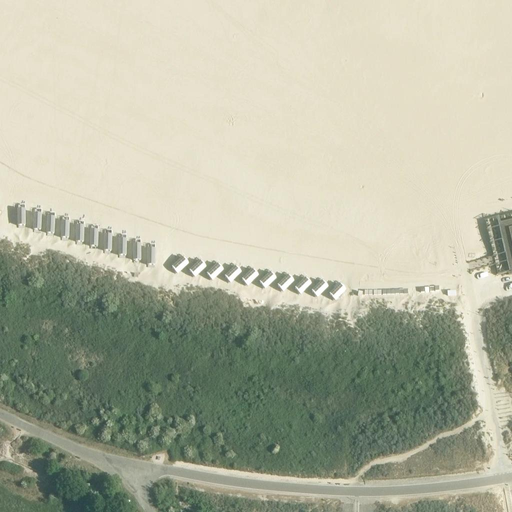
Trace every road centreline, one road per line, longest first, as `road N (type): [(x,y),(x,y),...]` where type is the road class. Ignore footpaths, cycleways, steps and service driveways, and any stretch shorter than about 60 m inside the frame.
road 1 (unclassified): [(133,466),(357,493),(511,479)]
road 2 (unclassified): [(0,415),(133,466)]
